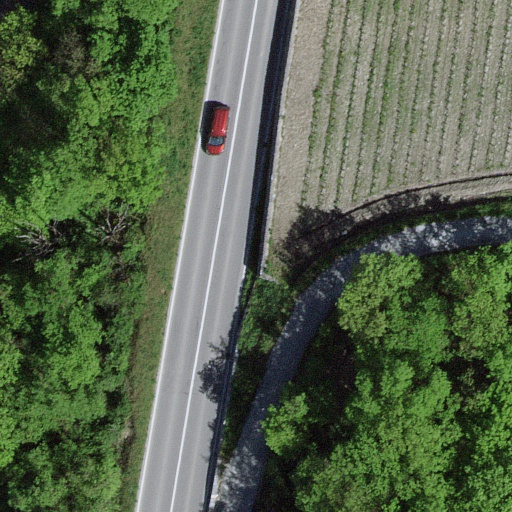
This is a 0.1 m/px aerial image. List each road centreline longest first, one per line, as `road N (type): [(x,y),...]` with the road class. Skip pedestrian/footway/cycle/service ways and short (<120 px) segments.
road 1 (primary): [(256,0),(171,511)]
road 2 (track): [(511,231),(390,238),(295,320),(224,511)]
